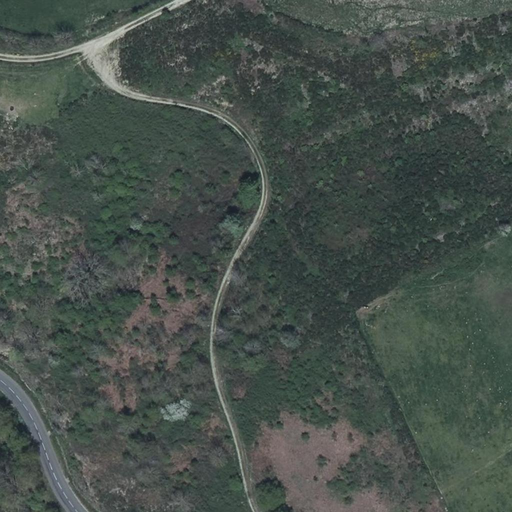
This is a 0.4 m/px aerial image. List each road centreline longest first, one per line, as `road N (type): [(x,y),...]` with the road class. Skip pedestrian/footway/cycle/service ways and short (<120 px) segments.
road 1 (track): [(81,46),(102,87),(206,111),(252,142),(261,187),(226,271),(218,356),(257,511)]
road 2 (track): [(0,52),(12,57),(95,43),(180,0)]
road 3 (secondary): [(0,378),(36,423),(77,511)]
